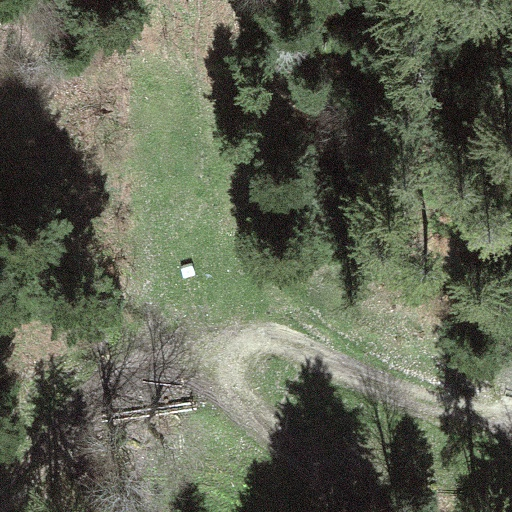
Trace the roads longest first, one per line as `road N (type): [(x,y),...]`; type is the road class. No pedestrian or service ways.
road 1 (track): [(0,490),(94,388),(138,358),(187,347),(298,351),(427,405),(511,418)]
road 2 (track): [(230,345),(232,384),(330,511)]
